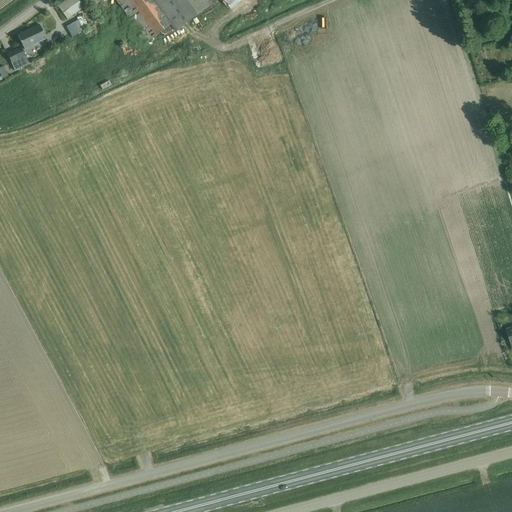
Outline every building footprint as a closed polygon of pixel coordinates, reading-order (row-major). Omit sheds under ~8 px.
[(77,0),(65,0),(57,6),(67,20),(83,7),(77,0)] [(116,0),(147,42),(170,25),(174,31),(216,0),(116,0)] [(78,19),(66,26),(72,36),(84,29),(78,19)] [(23,48),(45,39),(39,26),(18,35),(23,48)] [(29,64),(22,47),(7,54),(15,71),(29,64)] [(0,68),(5,78),(11,74),(6,65),(0,67),(0,68)]
